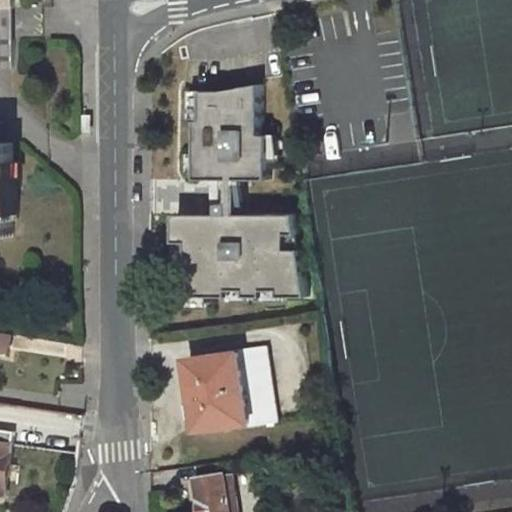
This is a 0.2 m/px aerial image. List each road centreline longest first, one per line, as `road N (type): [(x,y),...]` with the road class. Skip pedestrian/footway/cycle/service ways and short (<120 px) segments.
road 1 (residential): [(115,6),(124,467)]
road 2 (unknown): [(16,124),(18,22),(0,22)]
